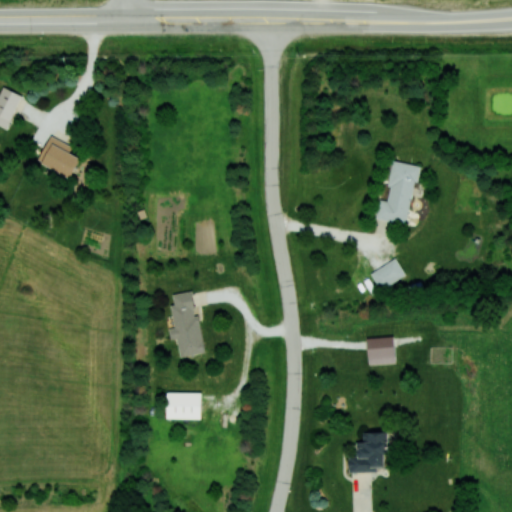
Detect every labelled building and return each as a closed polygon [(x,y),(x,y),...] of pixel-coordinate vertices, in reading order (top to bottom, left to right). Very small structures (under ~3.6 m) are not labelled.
[(0,92),(0,124),(6,127),(23,95),(4,86),(0,92)] [(38,161),(71,177),(80,157),(69,152),(72,145),(50,135),(38,161)] [(418,165),(393,160),(386,200),(379,199),(375,218),(407,224),(418,165)] [(370,272),(380,289),(405,274),(396,257),(370,272)] [(204,352),(193,290),(172,293),(174,303),(170,304),(174,327),(169,328),(171,339),(177,338),(180,356),(204,352)] [(368,364),(395,363),(394,336),(367,337),(368,364)] [(201,418),(202,392),(168,391),(167,418),(201,418)] [(377,471),(377,467),(387,467),(386,431),(363,432),(363,441),(357,441),(357,455),(348,456),(348,472),(377,471)]
